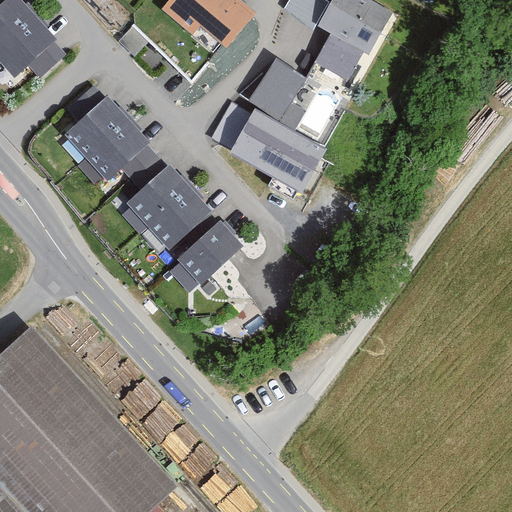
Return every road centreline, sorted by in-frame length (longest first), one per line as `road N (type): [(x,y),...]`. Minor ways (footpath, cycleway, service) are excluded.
road 1 (residential): [(511,139),(253,464)]
road 2 (tertiary): [(0,185),(253,464)]
road 3 (residential): [(101,42),(271,229),(273,255)]
road 4 (residential): [(0,136),(101,42)]
